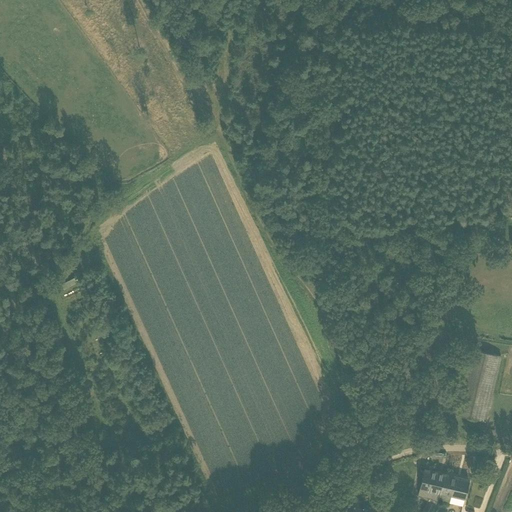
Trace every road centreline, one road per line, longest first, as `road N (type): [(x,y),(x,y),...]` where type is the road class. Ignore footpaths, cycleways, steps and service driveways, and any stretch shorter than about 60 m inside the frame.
road 1 (track): [(119,511),(100,454),(103,421),(71,325),(76,298),(131,206),(222,139)]
road 2 (track): [(319,298),(247,192),(143,0)]
road 3 (unclassified): [(313,511),(401,456),(467,448),(511,455)]
road 4 (track): [(352,465),(349,363),(319,298)]
road 5 (track): [(352,465),(209,511)]
